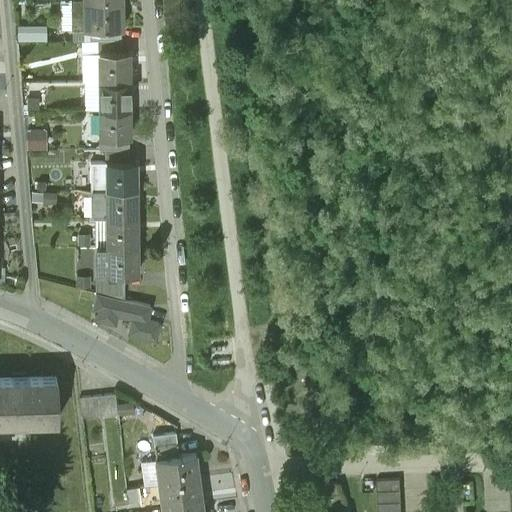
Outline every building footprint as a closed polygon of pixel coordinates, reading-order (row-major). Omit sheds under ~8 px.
[(121,27),(120,0),(83,0),(84,27),(89,27),(121,27)] [(121,27),(89,27),(89,39),(98,39),(121,39),(121,27)] [(121,39),(98,39),(97,52),(121,51),(121,39)] [(121,51),(97,52),(98,80),(130,79),(129,51),(121,51)] [(130,79),(98,80),(98,109),(131,109),(130,79)] [(38,97),(26,97),(26,109),(38,109),(38,97)] [(131,109),(98,109),(99,137),(128,137),(132,137),(131,109)] [(26,129),(27,149),(46,149),(46,131),(42,127),(26,129)] [(128,148),(128,137),(99,137),(99,149),(105,149),(128,148)] [(128,160),(128,148),(105,149),(105,160),(128,160)] [(128,160),(105,160),(105,189),(137,189),(136,160),(128,160)] [(137,215),(137,189),(105,189),(91,189),(91,215),(108,215),(137,215)] [(56,192),(31,191),(31,201),(55,202),(56,192)] [(137,215),(108,215),(108,243),(137,243),(137,215)] [(89,233),(77,233),(77,245),(89,245),(89,233)] [(108,243),(97,243),(93,275),(124,274),(138,273),(137,243),(108,243)] [(124,274),(93,275),(95,292),(124,299),(124,274)] [(75,276),(75,287),(90,287),(90,276),(75,276)] [(124,299),(95,292),(92,309),(95,310),(93,319),(115,324),(117,316),(130,319),(128,333),(156,339),(161,322),(148,319),(151,305),(124,299)] [(53,377),(0,378),(0,420),(21,419),(54,419),(55,419),(56,419),(55,376),(53,376),(53,377)] [(114,391),(79,395),(82,416),(117,412),(114,391)] [(175,430),(153,433),(157,456),(179,453),(175,430)] [(385,444),(365,444),(366,454),(385,453),(385,444)] [(157,456),(155,457),(159,482),(199,476),(196,451),(179,453),(157,456)] [(199,476),(159,482),(162,507),(202,502),(199,476)] [(399,478),(375,479),(376,491),(400,490),(399,478)] [(336,482),(313,487),(315,498),(338,494),(336,482)] [(400,490),(376,491),(376,503),(400,502),(400,490)] [(338,494),(315,498),(318,510),(341,506),(338,494)] [(203,511),(202,502),(162,507),(162,511),(203,511)] [(400,511),(400,502),(376,503),(376,511),(400,511)]
